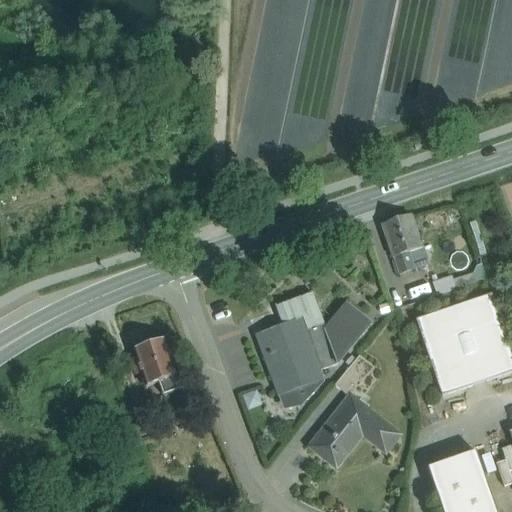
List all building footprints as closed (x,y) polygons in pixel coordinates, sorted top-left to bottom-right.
[(411,217),(381,227),(393,260),(394,260),(400,277),(414,271),(409,254),(422,250),(411,217)] [(312,295),(275,309),(282,327),(300,320),(305,333),(323,326),(312,295)] [(511,355),(492,296),(416,322),(442,398),(511,374),(511,355)] [(273,312),(252,321),(257,332),(278,324),(273,312)] [(352,312),(338,328),(333,324),(326,332),(324,335),(336,367),(370,327),(352,312)] [(282,327),(255,337),(268,371),(313,355),(305,333),(300,320),(282,327)] [(323,326),(305,333),(313,355),(320,373),(336,367),(324,335),(326,332),(323,326)] [(165,342),(148,348),(144,345),(135,348),(135,353),(133,353),(138,366),(133,368),(136,376),(140,375),(145,389),(159,385),(178,378),(165,342)] [(313,355),(268,371),(278,399),(286,396),(300,409),(323,382),(320,373),(313,355)] [(359,359),(335,388),(345,397),(370,367),(359,359)] [(178,378),(159,385),(163,397),(182,391),(178,378)] [(260,406),(256,395),(244,399),(249,411),(260,406)] [(400,438),(350,399),(310,450),(336,471),(363,437),(386,456),(400,438)] [(495,511),(476,454),(428,470),(442,511),(495,511)]
